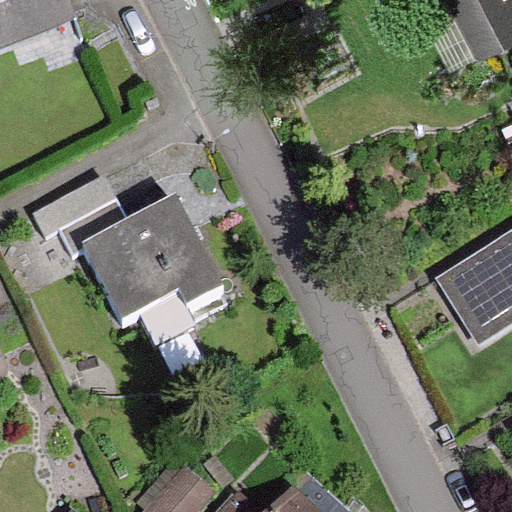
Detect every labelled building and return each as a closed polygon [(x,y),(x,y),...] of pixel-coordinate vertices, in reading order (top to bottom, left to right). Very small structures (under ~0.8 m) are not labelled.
[(0,0),(0,57),(68,32),(56,0),(0,0)] [(511,0),(447,0),(474,55),(511,36),(511,0)] [(124,231),(110,206),(57,233),(73,265),(82,261),(120,336),(179,306),(182,312),(219,293),(174,206),(124,231)] [(511,234),(438,281),(479,347),(511,326),(511,234)] [(205,511),(218,498),(188,471),(152,511),(205,511)] [(354,511),(306,471),(270,511),(247,511),(232,499),(220,511),(354,511)]
